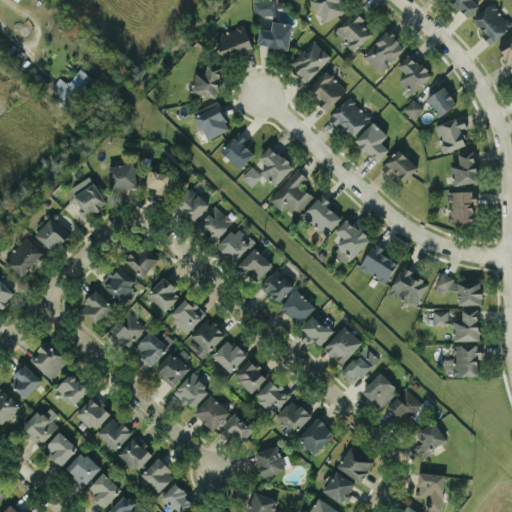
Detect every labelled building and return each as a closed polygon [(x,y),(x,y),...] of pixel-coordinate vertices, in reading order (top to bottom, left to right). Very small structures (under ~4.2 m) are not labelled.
[(263,0),(253,1),(255,17),(276,14),(274,0),(263,0)] [(346,11),(341,0),(312,0),(321,21),(346,11)] [(473,0),(449,0),(466,18),(479,6),(473,0)] [(511,26),(493,2),(472,18),(491,43),(511,26)] [(352,12),(334,31),(354,51),(373,31),(352,12)] [(289,49),(293,23),(273,20),(271,30),(260,28),(257,44),(289,49)] [(215,35),(224,61),(254,51),(245,25),(215,35)] [(405,46),(387,29),(363,55),(381,71),(405,46)] [(511,35),(498,44),(511,67),(511,35)] [(289,65),(307,81),(331,56),(313,39),(289,65)] [(405,73),(398,80),(414,94),(431,73),(408,53),(397,66),(405,73)] [(213,98),(225,69),(202,59),(190,88),(213,98)] [(60,77),(51,89),(76,108),(97,81),(80,67),(68,83),(60,77)] [(310,87),(321,97),(316,102),(326,111),(346,89),(326,70),(310,87)] [(457,105),(446,86),(427,96),(437,116),(457,105)] [(371,117),(348,95),(330,115),(353,136),(371,117)] [(413,119),(424,108),(413,98),(403,109),(413,119)] [(205,139),(229,130),(219,104),(195,113),(205,139)] [(434,126),(444,153),(466,144),(460,129),(467,126),(462,115),(434,126)] [(378,161),(389,149),(381,142),(388,134),(373,121),(355,141),(378,161)] [(246,138),(238,131),(221,150),(241,168),(254,153),(243,142),(246,138)] [(259,157),(267,165),(261,172),(275,186),(293,166),(270,145),(259,157)] [(418,167),(399,148),(381,167),(392,178),(397,174),(404,181),(418,167)] [(451,153),(453,183),(477,182),(476,151),(451,153)] [(108,166),(112,190),(138,185),(133,161),(108,166)] [(241,177),(252,185),(262,173),(251,165),(241,177)] [(307,177),(298,168),(269,198),(282,211),(287,206),(296,214),(313,196),(300,184),(307,177)] [(173,172),(147,171),(146,187),(159,187),(159,189),(172,190),(173,172)] [(107,203),(90,175),(67,189),(84,217),(107,203)] [(209,202),(189,186),(174,206),(194,222),(209,202)] [(475,222),(474,190),(450,191),(451,222),(475,222)] [(324,236),(341,218),(327,204),(330,201),(322,193),(302,214),(324,236)] [(195,226),(213,242),(233,220),(215,204),(195,226)] [(45,218),(48,220),(35,234),(53,251),(71,233),(49,213),(45,218)] [(343,260),(348,255),(352,258),(370,239),(347,217),(335,230),(344,239),(333,251),(343,260)] [(235,261),(254,240),(236,225),(218,246),(235,261)] [(44,253),(28,236),(5,258),(22,275),(44,253)] [(159,258),(142,242),(125,260),(142,276),(159,258)] [(373,243),(358,267),(385,283),(399,259),(373,243)] [(238,265),(256,282),(273,264),(255,247),(238,265)] [(101,282),(120,301),(138,282),(118,264),(101,282)] [(387,292),(414,307),(429,281),(402,266),(387,292)] [(260,284),(277,302),(294,286),(278,268),(260,284)] [(481,304),(482,281),(454,280),(454,274),(438,273),(438,289),(458,289),(458,303),(481,304)] [(174,291),(178,287),(164,275),(147,294),(165,310),(179,295),(174,291)] [(79,307),(97,324),(116,304),(98,287),(79,307)] [(299,324),(315,307),(296,289),(280,306),(299,324)] [(206,312),(188,295),(169,315),(187,332),(206,312)] [(479,340),(479,308),(462,308),(462,316),(448,316),(448,310),(433,310),(433,324),(454,324),(454,340),(479,340)] [(110,329),(128,346),(146,326),(128,310),(110,329)] [(319,346),(334,330),(323,320),(321,322),(312,314),(300,328),(319,346)] [(191,335),(196,340),(190,346),(201,358),(226,335),(211,318),(191,335)] [(342,364),(362,342),(345,325),(324,347),(342,364)] [(158,337),(151,330),(134,347),(150,364),(175,342),(165,331),(158,337)] [(29,357),(49,378),(68,360),(48,338),(29,357)] [(213,355),(231,372),(247,354),(228,338),(213,355)] [(444,370),(452,370),(452,375),(478,375),(478,358),(482,358),(482,344),(452,343),(452,358),(444,358),(444,370)] [(352,384),(379,359),(367,345),(340,370),(352,384)] [(155,369),(173,385),(196,361),(182,348),(175,356),(171,352),(155,369)] [(262,369),(250,358),(234,376),(252,393),(266,377),(260,371),(262,369)] [(25,397),(43,379),(26,363),(8,382),(25,397)] [(362,391),(380,408),(398,388),(380,371),(362,391)] [(55,387),(72,405),(88,390),(72,372),(55,387)] [(210,389),(192,372),(175,391),(193,408),(210,389)] [(254,396),(273,414),(291,394),(272,377),(254,396)] [(0,388),(0,425),(1,426),(20,405),(1,387),(0,388)] [(422,403),(407,388),(389,405),(404,421),(411,415),(417,421),(432,406),(426,399),(422,403)] [(95,430),(112,411),(93,394),(76,413),(95,430)] [(194,412),(213,429),(230,411),(211,394),(194,412)] [(277,415),(294,432),(311,416),(294,398),(277,415)] [(57,414),(49,406),(42,414),(37,410),(21,428),(40,445),(58,425),(52,420),(57,414)] [(224,424),(242,442),(255,428),(236,411),(224,424)] [(115,415),(98,431),(114,449),(131,433),(115,415)] [(335,434),(319,417),(297,436),(314,454),(335,434)] [(415,449),(421,458),(447,440),(434,421),(416,433),(424,444),(415,449)] [(77,447),(60,430),(42,449),(60,465),(77,447)] [(137,471),(153,453),(142,442),(140,444),(133,437),(118,454),(137,471)] [(254,453),(263,477),(286,469),(277,444),(254,453)] [(374,462),(351,446),(337,466),(360,482),(374,462)] [(82,450),(64,470),(83,487),(101,467),(82,450)] [(159,491),(175,475),(158,457),(142,474),(159,491)] [(322,490),(342,504),(356,484),(336,470),(322,490)] [(104,507),(121,489),(103,471),(86,490),(104,507)] [(446,475),(420,471),(416,496),(426,497),(424,509),(440,511),(446,475)] [(184,495),(187,492),(176,482),(162,496),(179,511),(182,511),(192,502),(184,495)] [(245,511),(272,511),(278,500),(255,490),(245,511)] [(141,511),(144,509),(126,492),(108,511),(109,511),(141,511)] [(308,511),(338,511),(340,509),(317,497),(308,511)]
